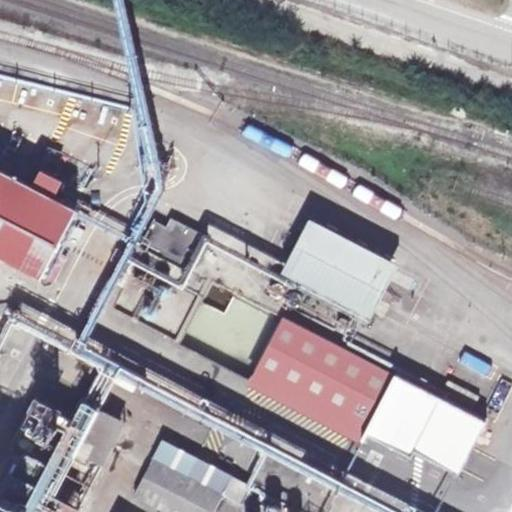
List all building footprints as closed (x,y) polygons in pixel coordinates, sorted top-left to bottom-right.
[(55,198),(33,187),(8,174),(13,163),(2,157),(0,160),(0,254),(42,276),(77,209),(55,198)] [(55,198),(64,180),(43,169),(33,187),(55,198)] [(400,264),(311,218),(283,272),(372,318),(400,264)] [(187,266),(203,235),(177,221),(172,230),(154,221),(142,243),(187,266)] [(213,229),(208,241),(277,267),(281,255),(213,229)] [(488,422),(400,376),(397,375),(397,376),(285,318),(257,370),(369,428),(367,433),(414,457),(417,451),(461,474),(488,422)] [(481,396),(450,380),(443,392),(475,408),(481,396)] [(80,511),(117,419),(75,402),(50,465),(12,450),(0,480),(0,509),(7,511),(80,511)] [(242,503),(251,485),(164,439),(135,494),(169,511),(213,511),(223,493),(242,503)] [(325,489),(332,475),(307,463),(300,476),(325,489)]
